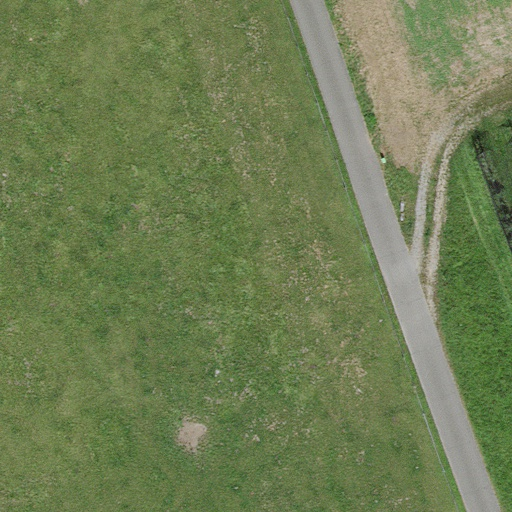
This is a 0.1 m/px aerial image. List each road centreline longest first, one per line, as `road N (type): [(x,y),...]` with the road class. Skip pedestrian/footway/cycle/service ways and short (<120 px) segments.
road 1 (residential): [(483,511),(306,0)]
road 2 (track): [(408,305),(448,137),(471,109),(511,92)]
